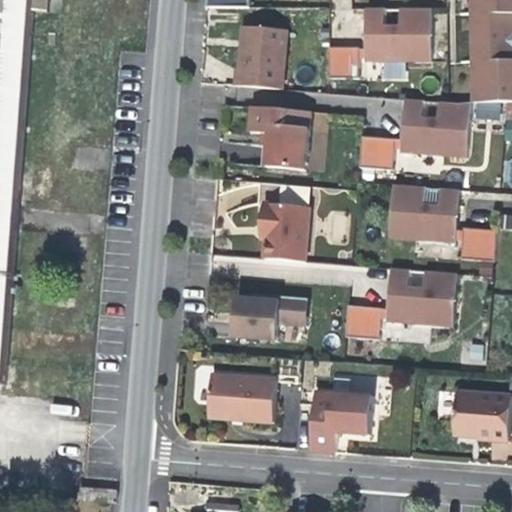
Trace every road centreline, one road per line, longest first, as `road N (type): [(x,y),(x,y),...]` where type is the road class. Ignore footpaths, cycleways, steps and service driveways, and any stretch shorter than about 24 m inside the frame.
road 1 (residential): [(170,0),(135,460)]
road 2 (residential): [(135,460),(379,477)]
road 3 (residential): [(379,477),(511,488)]
